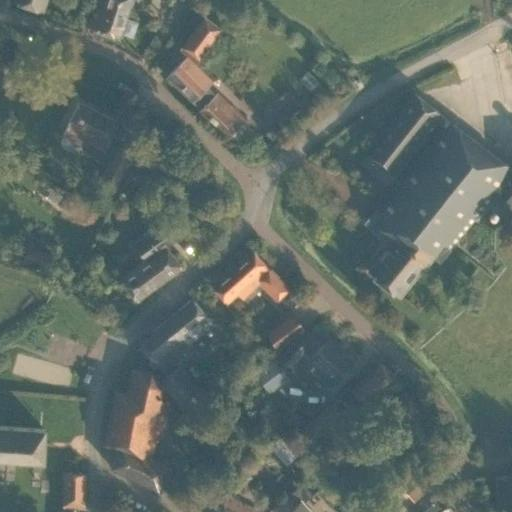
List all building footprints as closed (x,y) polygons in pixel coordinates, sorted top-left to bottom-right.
[(44,0),(9,0),(9,1),(41,11),(44,0)] [(94,0),(87,24),(118,35),(119,31),(130,34),(134,20),(123,17),(128,0),(94,0)] [(200,21),(181,46),(190,52),(196,57),(197,58),(216,33),(200,21)] [(192,60),(196,57),(190,52),(167,76),(192,100),(195,97),(203,105),(198,110),(226,138),(245,118),(217,91),(215,93),(191,70),(197,64),(192,60)] [(511,168),(414,92),(363,155),(390,177),(435,120),(441,125),(365,220),(388,239),(383,246),(384,247),(377,256),(378,257),(368,269),(397,294),(419,265),(425,266),(433,255),(439,260),(493,192),(504,201),(502,204),(511,211),(511,168)] [(111,193),(130,157),(126,154),(105,144),(117,122),(78,102),(62,134),(87,147),(83,154),(98,162),(102,154),(111,159),(97,186),(111,193)] [(273,140),(290,121),(283,114),(265,133),(273,140)] [(126,154),(130,157),(143,163),(153,143),(136,135),(126,154)] [(136,299),(181,266),(165,245),(185,230),(173,213),(134,242),(145,258),(119,278),(136,299)] [(47,269),(52,253),(28,245),(23,261),(47,269)] [(269,268),(251,249),(211,285),(230,307),(258,280),(276,298),(288,287),(269,268)] [(191,341),(198,350),(209,341),(204,335),(215,326),(191,298),(151,331),(152,332),(139,343),(163,373),(182,358),(177,352),(191,341)] [(265,332),(278,349),(304,329),(292,312),(265,332)] [(353,361),(328,337),(308,358),(302,351),(305,348),(295,338),(278,356),(287,366),(294,359),(307,370),(314,363),(333,382),(353,361)] [(268,392),(288,377),(275,359),(254,374),(268,392)] [(394,380),(380,365),(351,390),(364,405),(376,394),(388,407),(372,420),(387,436),(421,407),(405,389),(396,397),(387,386),(394,380)] [(161,379),(181,407),(199,393),(179,366),(161,379)] [(115,390),(103,443),(117,448),(111,466),(157,488),(168,465),(150,457),(156,433),(162,434),(170,400),(159,399),(162,386),(162,385),(161,385),(151,372),(150,371),(135,368),(130,393),(115,390)] [(299,428),(313,445),(348,417),(334,400),(299,428)] [(291,431),(300,424),(286,405),(277,411),(291,431)] [(0,458),(43,461),(45,428),(0,425),(0,458)] [(300,449),(284,430),(269,444),(285,463),(300,449)] [(348,471),(330,449),(313,463),(331,485),(348,471)] [(431,467),(422,456),(402,473),(412,484),(431,467)] [(84,507),(85,472),(64,472),(62,511),(76,511),(77,507),(84,507)] [(511,511),(511,473),(495,476),(499,511),(511,511)] [(285,511),(311,511),(302,502),(312,494),(302,482),(287,495),(295,504),(285,511)] [(217,511),(258,511),(259,511),(226,494),(217,511)]
